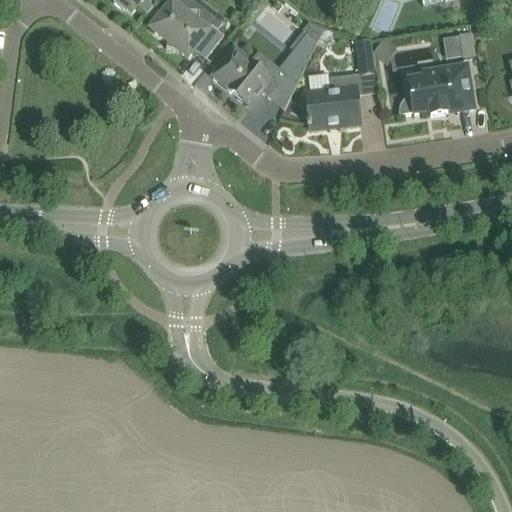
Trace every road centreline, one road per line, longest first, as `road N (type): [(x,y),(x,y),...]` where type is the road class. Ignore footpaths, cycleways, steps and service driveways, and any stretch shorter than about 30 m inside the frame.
road 1 (unclassified): [(502,511),(481,467),(443,431),(404,410),(221,382),(198,369)]
road 2 (residential): [(197,117),(275,172),(428,163),(511,143)]
road 3 (residential): [(45,0),(197,117)]
road 4 (residential): [(45,0),(18,44),(0,152)]
road 5 (secondary): [(355,231),(511,206)]
road 6 (unknown): [(0,160),(74,157),(107,199)]
road 7 (secondary): [(237,251),(312,245),(355,231)]
